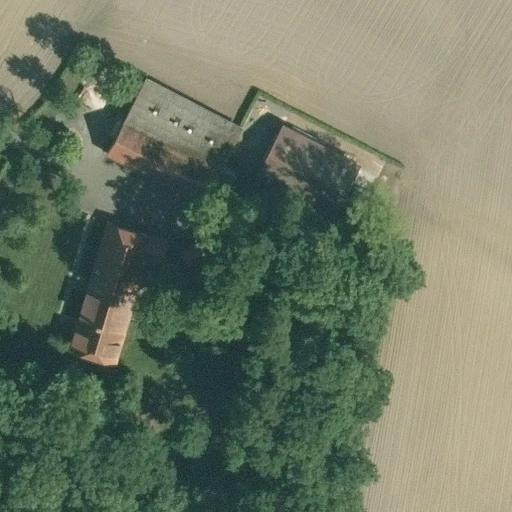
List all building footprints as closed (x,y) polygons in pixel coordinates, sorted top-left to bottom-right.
[(256,107),(160,61),(126,131),(221,180),(256,107)] [(393,144),(303,101),(277,155),(367,198),(393,144)] [(146,204),(99,186),(74,253),(121,270),(146,204)] [(193,248),(209,273),(245,250),(229,225),(193,248)] [(120,275),(77,258),(61,301),(103,318),(120,275)]
